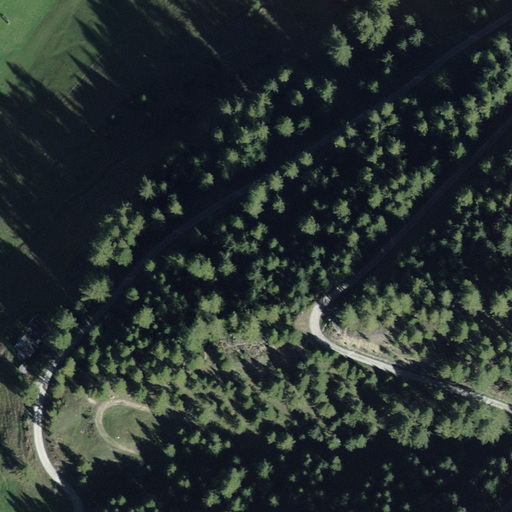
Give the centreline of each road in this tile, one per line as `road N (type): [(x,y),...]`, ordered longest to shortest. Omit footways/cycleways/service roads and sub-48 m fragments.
road 1 (track): [(79,511),(42,458),(38,411),(49,373),(93,318),(182,228),(511,13)]
road 2 (track): [(110,511),(160,471),(156,460),(102,435),(99,414),(119,402),(265,446),(265,463),(211,511)]
road 3 (track): [(318,337),(321,305),(395,247),(511,123)]
road 4 (track): [(511,410),(318,337)]
